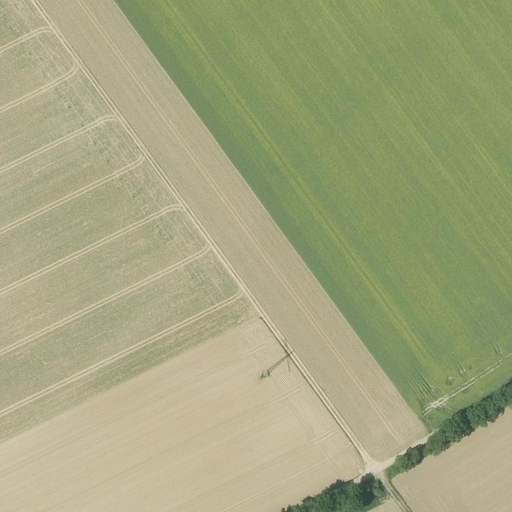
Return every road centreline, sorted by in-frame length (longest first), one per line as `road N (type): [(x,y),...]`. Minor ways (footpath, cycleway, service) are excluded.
road 1 (track): [(38,0),(382,473)]
road 2 (track): [(305,511),(511,391)]
